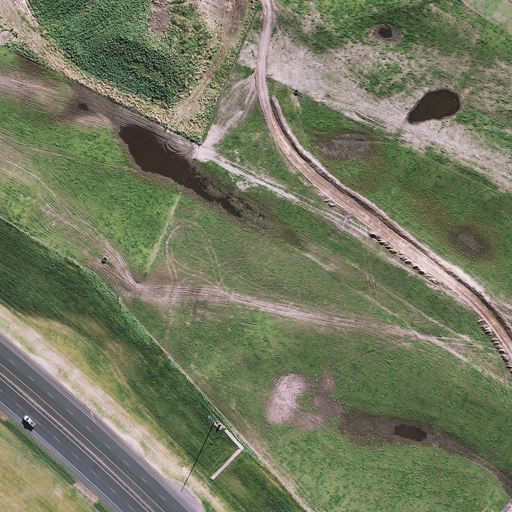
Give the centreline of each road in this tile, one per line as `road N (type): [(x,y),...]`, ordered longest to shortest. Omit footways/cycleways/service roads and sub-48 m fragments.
road 1 (track): [(511,57),(341,234),(295,263)]
road 2 (secondary): [(336,364),(447,243),(511,154)]
road 3 (motorway): [(0,175),(195,316)]
road 4 (motorway): [(0,351),(176,511)]
road 5 (motorway): [(136,511),(0,389)]
road 6 (secondary): [(511,227),(391,356)]
road 7 (motorway): [(195,316),(275,369),(336,364)]
road 8 (motorway): [(391,356),(356,451),(364,502)]
road 9 (motorway): [(195,316),(280,427)]
road 10 (secondary): [(391,356),(302,451)]
road 11 (secondary): [(192,511),(280,427)]
